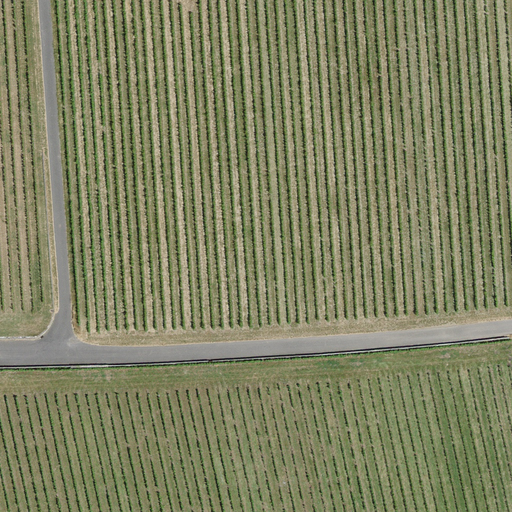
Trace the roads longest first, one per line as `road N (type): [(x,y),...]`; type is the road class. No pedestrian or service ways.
road 1 (track): [(511,327),(0,351)]
road 2 (track): [(44,0),(65,352)]
